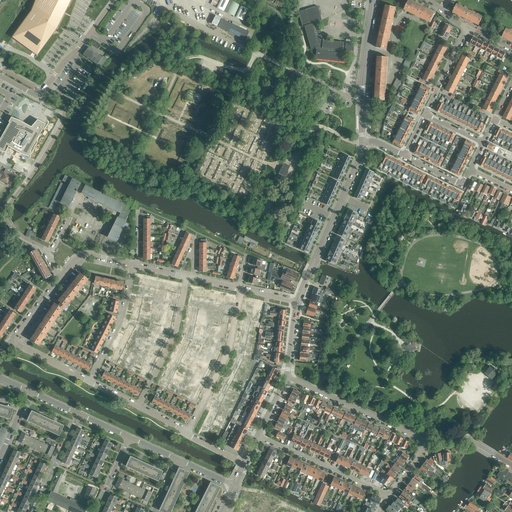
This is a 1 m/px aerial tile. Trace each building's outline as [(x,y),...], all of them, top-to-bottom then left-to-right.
[(35,0),(31,11),(12,37),(37,56),(56,29),(71,0),(35,0)] [(224,12),(227,13),(235,17),(240,5),(230,0),(224,12)] [(417,16),(422,7),(409,1),(404,10),(417,16)] [(453,13),(479,26),(483,17),(457,4),(453,13)] [(383,20),(393,22),(396,8),(386,5),(383,20)] [(241,6),(235,17),(242,21),(248,10),(241,6)] [(304,26),(310,49),(315,48),(316,51),(315,59),(346,63),(347,54),(346,54),(346,51),(353,51),(353,52),(354,44),(327,41),(325,34),(326,33),(318,36),(318,33),(321,32),(318,22),(322,21),(317,6),(299,12),(298,12),(302,27),(304,26)] [(435,13),(422,7),(417,16),(430,23),(435,13)] [(218,27),(239,37),(238,40),(241,42),(243,39),(245,40),(249,32),(243,30),(244,28),(228,20),(227,22),(221,19),(218,27)] [(380,34),(390,36),(393,22),(383,20),(380,34)] [(446,25),(443,30),(449,33),(452,28),(446,25)] [(502,37),(511,41),(511,31),(506,29),(502,37)] [(449,33),(443,30),(441,36),(447,39),(449,33)] [(387,50),(390,36),(380,34),(377,48),(387,50)] [(470,43),(476,46),(479,40),(473,37),(470,43)] [(476,46),(481,49),(484,43),(479,40),(476,46)] [(98,52),(101,46),(93,42),(90,48),(98,52)] [(481,49),(486,51),(489,45),(484,43),(481,49)] [(486,51),(492,54),(495,48),(489,45),(486,51)] [(97,65),(98,64),(103,57),(102,57),(88,47),(83,55),(97,65)] [(492,54),(497,57),(500,51),(495,48),(492,54)] [(500,51),(497,57),(503,59),(506,53),(500,51)] [(103,57),(98,64),(101,67),(107,59),(103,56),(102,57),(103,57)] [(378,57),(377,71),(387,72),(388,58),(378,57)] [(377,71),(376,86),(386,86),(387,72),(377,71)] [(422,84),(420,89),(428,93),(431,89),(422,84)] [(386,86),(376,86),(375,100),(385,101),(386,86)] [(420,89),(417,93),(426,98),(428,93),(420,89)] [(417,93),(415,98),(424,102),(426,98),(417,93)] [(415,98),(413,102),(422,106),(424,102),(415,98)] [(413,102),(411,106),(420,111),(422,106),(413,102)] [(440,102),(435,111),(440,114),(444,105),(440,102)] [(444,105),(440,114),(445,116),(449,107),(444,105)] [(411,106),(409,111),(417,115),(420,111),(411,106)] [(449,107),(445,116),(449,118),(453,109),(449,107)] [(453,109),(449,118),(453,120),(457,111),(453,109)] [(457,111),(453,120),(457,122),(462,113),(457,111)] [(462,113),(457,122),(462,124),(466,115),(462,113)] [(511,116),(505,113),(503,117),(511,121),(511,119),(511,118),(511,116)] [(466,115),(462,124),(466,126),(470,117),(466,115)] [(406,116),(404,121),(413,125),(415,120),(406,116)] [(470,117),(466,126),(470,128),(475,119),(470,117)] [(11,125),(0,143),(0,153),(3,154),(2,157),(4,159),(9,149),(11,150),(11,151),(16,154),(17,153),(21,156),(29,159),(32,154),(31,154),(47,126),(39,122),(32,129),(20,122),(12,119),(10,124),(11,125)] [(475,119),(470,128),(475,130),(479,122),(475,119)] [(404,121),(402,125),(410,129),(413,125),(404,121)] [(429,121),(425,130),(429,133),(434,124),(429,121)] [(479,122),(475,130),(480,133),(484,124),(479,122)] [(434,124),(429,133),(434,135),(438,126),(434,124)] [(402,125),(399,130),(408,134),(410,129),(402,125)] [(438,126),(434,135),(438,137),(442,128),(438,126)] [(498,127),(493,135),(498,138),(502,129),(498,127)] [(442,128),(438,137),(442,139),(447,130),(442,128)] [(502,129),(498,138),(503,140),(507,131),(502,129)] [(399,130),(397,134),(406,139),(408,134),(399,130)] [(447,130),(442,139),(447,141),(451,132),(447,130)] [(507,131),(503,140),(507,142),(511,133),(507,131)] [(451,132),(447,141),(452,143),(456,135),(451,132)] [(397,134),(395,139),(404,143),(406,139),(397,134)] [(395,139),(393,143),(401,148),(404,143),(395,139)] [(467,140),(464,145),(473,149),(475,145),(467,140)] [(490,143),(487,148),(493,152),(496,146),(490,143)] [(417,145),(413,153),(417,156),(422,147),(417,145)] [(464,145),(462,150),(471,154),(473,149),(464,145)] [(422,147),(417,156),(422,158),(426,149),(422,147)] [(426,149),(422,158),(426,160),(431,151),(426,149)] [(462,150),(460,154),(468,159),(471,154),(462,150)] [(431,151),(426,160),(431,162),(435,154),(431,151)] [(342,154),(340,158),(348,162),(351,157),(342,154)] [(385,154),(381,163),(385,165),(390,157),(385,154)] [(435,154),(431,162),(435,165),(440,156),(435,154)] [(460,154),(457,159),(466,163),(468,159),(460,154)] [(440,156),(435,165),(440,167),(444,158),(440,156)] [(390,157),(385,165),(390,167),(394,159),(390,157)] [(483,157),(479,165),(483,168),(484,168),(488,159),(483,157)] [(348,162),(340,158),(338,163),(346,167),(348,162)] [(394,159),(390,167),(395,170),(399,161),(394,159)] [(457,159),(455,163),(464,167),(466,163),(457,159)] [(488,159),(484,168),(488,170),(492,161),(488,159)] [(399,161),(395,170),(399,172),(403,163),(399,161)] [(492,161),(488,170),(493,172),(497,164),(497,163),(496,163),(492,161)] [(15,163),(13,169),(20,172),(23,167),(15,163)] [(279,174),(277,178),(283,181),(285,177),(288,171),(288,170),(290,166),(284,163),(282,167),(281,167),(281,169),(280,168),(279,172),(278,173),(279,174)] [(338,163),(336,168),(344,171),(346,167),(338,163)] [(403,163),(399,172),(404,174),(408,166),(403,163)] [(455,163),(453,168),(462,172),(464,167),(455,163)] [(497,164),(493,172),(497,175),(502,166),(498,164),(497,163),(497,164)] [(408,166),(404,174),(408,177),(413,168),(408,166)] [(502,166),(497,175),(502,177),(506,168),(505,167),(502,166)] [(336,168),(334,172),(342,176),(344,171),(336,168)] [(413,168),(408,177),(413,179),(417,170),(413,168)] [(453,168),(451,172),(459,177),(462,172),(453,168)] [(506,168),(502,177),(506,179),(511,170),(507,168),(506,168)] [(4,172),(0,179),(0,180),(12,187),(18,176),(6,169),(4,172)] [(375,173),(366,169),(364,174),(372,177),(375,173)] [(417,170),(413,179),(417,181),(422,172),(417,170)] [(334,172),(332,177),(340,181),(342,176),(334,172)] [(422,172),(417,181),(422,183),(426,175),(422,172)] [(372,177),(364,174),(362,178),(370,182),(372,177)] [(110,229),(111,230),(108,237),(116,241),(125,222),(130,211),(123,208),(124,205),(85,186),(80,184),(80,183),(73,180),(73,179),(65,175),(62,181),(70,185),(61,203),(69,207),(76,192),(77,191),(82,193),(82,194),(89,197),(88,199),(89,199),(92,201),(94,200),(120,213),(120,212),(121,212),(118,218),(114,225),(112,225),(110,229)] [(428,175),(423,184),(428,186),(432,178),(428,175)] [(370,182),(362,178),(360,183),(368,187),(370,182)] [(432,178),(428,186),(433,189),(437,180),(432,178)] [(331,179),(329,184),(337,187),(339,182),(331,179)] [(437,180),(433,189),(437,191),(441,182),(437,180)] [(474,192),(478,184),(472,181),(471,181),(468,189),(474,192)] [(441,182),(437,191),(442,193),(446,184),(441,182)] [(368,187),(360,183),(358,188),(366,192),(368,187)] [(478,184),(475,190),(478,192),(475,198),(477,199),(479,195),(480,193),(484,185),(478,183),(478,184)] [(329,184),(327,188),(335,192),(337,187),(329,184)] [(446,184),(442,193),(446,195),(451,187),(446,184)] [(479,197),(482,199),(484,194),(486,195),(490,188),(485,185),(481,193),(482,193),(479,197)] [(488,194),(494,196),(497,189),(492,186),(488,194)] [(451,187),(446,195),(451,198),(455,189),(451,187)] [(327,188),(325,193),(333,197),(335,192),(327,188)] [(366,192),(358,188),(356,192),(364,196),(366,192)] [(455,189),(451,198),(455,200),(460,191),(455,189)] [(460,191),(455,200),(460,202),(464,194),(460,191)] [(490,203),(492,205),(493,203),(494,203),(496,199),(499,200),(503,193),(497,191),(494,198),(493,197),(490,203)] [(364,196),(356,192),(354,197),(362,201),(364,196)] [(325,193),(323,198),(331,201),(333,197),(325,193)] [(508,196),(504,194),(500,202),(502,203),(500,208),(502,209),(508,196)] [(511,197),(508,196),(502,209),(503,210),(506,205),(508,206),(511,198),(511,197)] [(323,198),(320,202),(329,206),(331,201),(323,198)] [(464,212),(466,208),(466,207),(461,204),(458,210),(464,213),(464,212)] [(357,213),(348,209),(346,214),(355,218),(357,213)] [(50,223),(48,227),(54,230),(56,226),(58,222),(60,217),(54,214),(52,218),(50,223)] [(346,214),(343,220),(344,220),(352,223),(355,224),(357,219),(355,218),(346,214)] [(321,223),(313,219),(310,224),(319,228),(321,223)] [(352,223),(344,220),(342,224),(350,228),(352,223)] [(319,228),(310,224),(308,223),(306,228),(317,233),(319,228)] [(350,228),(342,224),(339,229),(348,233),(350,228)] [(44,235),(42,240),(48,243),(50,239),(51,237),(52,235),(52,234),(54,230),(48,227),(46,231),(44,235)] [(317,233),(306,228),(304,233),(315,238),(317,233)] [(348,233),(339,229),(337,234),(348,239),(350,234),(348,233)] [(186,233),(183,238),(190,241),(192,235),(186,233)] [(315,238),(304,233),(302,238),(313,243),(315,238)] [(347,241),(336,236),(334,241),(343,245),(345,246),(347,241)] [(183,238),(181,243),(187,246),(190,241),(183,238)] [(313,243),(302,238),(299,243),(310,248),(313,243)] [(343,245),(334,241),(332,246),(341,250),(341,249),(343,245)] [(181,243),(178,249),(185,251),(187,246),(181,243)] [(310,248),(299,243),(297,248),(308,253),(310,248)] [(341,250),(332,246),(330,251),(341,255),(343,250),(341,249),(341,250)] [(33,249),(29,252),(30,254),(33,258),(35,262),(37,266),(43,263),(41,259),(39,255),(37,251),(36,250),(34,252),(33,249)] [(178,249),(176,254),(182,257),(185,251),(178,249)] [(330,251),(330,250),(327,256),(328,256),(338,260),(341,255),(330,251)] [(176,254),(174,259),(180,262),(182,257),(176,254)] [(328,256),(327,256),(325,261),(336,266),(338,260),(328,256)] [(180,262),(174,259),(171,265),(177,267),(180,262)] [(257,269),(261,270),(264,271),(265,265),(262,264),(263,261),(253,259),(252,259),(251,262),(252,262),(252,265),(257,266),(257,269)] [(43,263),(37,266),(39,270),(42,274),(44,279),(50,275),(48,271),(47,270),(46,268),(46,267),(43,263)] [(256,275),(255,278),(259,279),(262,280),(264,274),(260,273),(261,270),(257,269),(251,268),(250,268),(249,271),(250,271),(250,274),(256,275)] [(281,278),(287,281),(289,278),(295,281),(298,274),(287,269),(286,273),(283,272),(281,278)] [(71,285),(79,291),(88,279),(80,273),(71,285)] [(319,283),(327,286),(330,278),(323,275),(322,276),(322,275),(321,278),(319,283)] [(255,278),(249,277),(248,277),(247,280),(248,280),(248,283),(261,286),(262,283),(258,282),(259,279),(255,278)] [(138,285),(179,292),(180,285),(140,278),(138,285)] [(277,286),(280,287),(280,288),(290,292),(293,285),(283,281),(281,285),(278,283),(277,286)] [(25,293),(22,297),(28,301),(31,297),(31,296),(33,294),(33,293),(36,289),(30,285),(28,289),(25,293)] [(70,302),(79,291),(71,285),(62,296),(70,302)] [(329,293),(326,291),(325,292),(324,292),(314,288),(313,290),(312,293),(313,293),(312,293),(323,297),(323,294),(325,294),(328,295),(329,293)] [(193,297),(228,303),(228,302),(233,303),(234,296),(194,290),(193,297)] [(310,300),(320,303),(321,303),(323,300),(323,298),(312,295),(311,297),(310,299),(310,300)] [(70,302),(62,296),(58,301),(59,301),(58,302),(60,303),(58,306),(62,309),(64,310),(70,302)] [(139,320),(143,297),(135,296),(131,319),(139,320)] [(17,305),(14,309),(20,313),(23,309),(26,305),(26,304),(28,301),(22,297),(20,301),(17,305)] [(158,304),(161,304),(161,301),(156,300),(156,302),(153,302),(152,309),(157,310),(158,304)] [(247,301),(246,309),(264,311),(265,303),(247,301)] [(170,333),(176,304),(168,303),(163,332),(170,333)] [(54,304),(46,316),(54,321),(62,309),(58,306),(54,304)] [(193,338),(198,309),(190,308),(186,337),(193,338)] [(316,309),(315,310),(308,308),(307,311),(306,311),(306,312),(306,313),(306,314),(313,316),(315,312),(317,313),(317,312),(319,313),(319,314),(323,315),(324,312),(316,309)] [(225,345),(231,312),(217,309),(216,312),(222,313),(217,343),(225,345)] [(5,318),(2,322),(8,326),(10,323),(11,322),(13,318),(16,314),(12,312),(10,311),(10,310),(7,314),(5,318)] [(148,320),(154,321),(156,315),(150,313),(148,320)] [(204,332),(203,332),(202,339),(206,339),(209,320),(210,313),(207,313),(204,332)] [(109,314),(106,319),(113,322),(116,317),(109,314)] [(46,316),(38,328),(47,333),(54,321),(46,316)] [(106,319),(104,324),(110,328),(113,322),(106,319)] [(251,321),(243,319),(237,354),(244,355),(251,321)] [(104,324),(101,330),(108,333),(110,328),(104,324)] [(38,328),(30,340),(39,345),(47,333),(38,328)] [(101,330),(99,335),(105,338),(108,333),(101,330)] [(99,335),(96,340),(102,343),(105,338),(99,335)] [(182,338),(162,386),(169,389),(189,341),(182,338)] [(96,340),(93,345),(100,349),(102,343),(96,340)] [(411,350),(415,349),(415,346),(417,347),(418,343),(412,342),(412,346),(408,345),(406,347),(406,349),(408,351),(411,350)] [(100,349),(93,345),(91,351),(97,354),(100,349)] [(52,352),(57,355),(60,348),(55,346),(52,352)] [(214,347),(191,400),(198,403),(221,350),(214,347)] [(57,355),(62,357),(65,351),(60,348),(57,355)] [(62,357),(68,360),(71,354),(65,351),(62,357)] [(68,360),(73,363),(76,356),(71,354),(68,360)] [(212,409),(219,412),(242,358),(235,355),(212,409)] [(73,363),(78,365),(81,359),(76,356),(73,363)] [(78,365),(83,368),(87,362),(81,359),(78,365)] [(87,362),(83,368),(89,371),(92,364),(87,362)] [(271,369),(269,372),(275,375),(278,370),(272,367),(272,366),(270,365),(268,368),(271,369)] [(485,372),(486,374),(491,379),(493,379),(498,373),(496,372),(497,370),(493,367),(492,368),(490,367),(485,372)] [(184,374),(190,377),(193,371),(187,368),(184,374)] [(102,377),(107,380),(110,374),(105,371),(102,377)] [(269,372),(266,377),(273,381),(275,375),(269,372)] [(107,380),(112,382),(115,376),(110,374),(107,380)] [(112,382),(117,385),(120,379),(115,376),(112,382)] [(266,377),(264,382),(270,386),(273,381),(266,377)] [(117,385),(122,388),(126,381),(120,379),(117,385)] [(122,388),(128,390),(131,384),(126,381),(122,388)] [(259,387),(261,388),(267,391),(270,386),(264,382),(262,381),(259,387)] [(128,390),(133,393),(136,387),(131,384),(128,390)] [(136,387),(133,393),(138,396),(141,389),(136,387)] [(261,388),(259,393),(265,396),(267,391),(261,388)] [(300,397),(299,399),(300,400),(303,395),(299,392),(297,391),(296,391),(293,390),(292,390),(291,392),(291,393),(290,395),(297,398),(298,396),(300,397)] [(259,393),(256,398),(262,401),(265,396),(259,393)] [(304,394),(303,395),(300,400),(301,400),(306,403),(309,396),(304,394)] [(152,402),(157,405),(160,399),(155,396),(152,402)] [(287,400),(287,401),(294,404),(296,399),(290,396),(289,398),(288,398),(287,400)] [(253,397),(251,402),(261,407),(263,404),(261,403),(262,401),(256,398),(253,397)] [(308,405),(312,407),(312,406),(315,399),(310,397),(306,405),(305,407),(307,408),(308,405)] [(157,405),(162,408),(165,401),(160,399),(157,405)] [(316,409),(317,410),(321,402),(316,399),(312,406),(312,407),(316,409)] [(162,408),(167,410),(170,404),(165,401),(162,408)] [(261,407),(251,402),(248,407),(251,409),(257,412),(258,409),(260,410),(261,407)] [(319,409),(324,411),(327,404),(322,402),(319,409)] [(167,410),(172,413),(176,407),(170,404),(167,410)] [(283,409),(290,413),(292,407),(286,404),(283,409)] [(326,414),(328,414),(329,415),(330,414),(330,413),(333,407),(327,404),(324,411),(327,412),(326,414)] [(0,415),(9,418),(12,409),(0,405),(0,415)] [(172,413),(178,415),(181,409),(176,407),(172,413)] [(329,415),(331,416),(332,417),(333,415),(336,416),(339,410),(333,407),(330,415),(329,415)] [(178,415),(183,418),(186,412),(181,409),(178,415)] [(251,409),(248,414),(254,417),(257,412),(251,409)] [(201,432),(208,435),(218,413),(211,410),(201,432)] [(280,416),(287,419),(289,414),(283,410),(280,416)] [(344,412),(339,410),(336,416),(341,419),(344,412)] [(28,420),(43,427),(47,419),(32,412),(28,420)] [(186,412),(183,418),(188,421),(191,414),(186,412)] [(246,413),(244,418),(252,422),(254,417),(248,414),(246,413)] [(342,419),(347,422),(351,415),(345,413),(342,419)] [(351,415),(347,422),(353,424),(356,417),(351,415)] [(277,422),(283,425),(286,420),(279,416),(277,422)] [(244,418),(241,423),(248,427),(249,427),(252,422),(244,418)] [(354,424),(359,427),(362,420),(357,418),(354,424)] [(47,419),(43,427),(59,434),(63,426),(47,419)] [(248,427),(241,423),(232,419),(220,442),(237,450),(248,430),(247,430),(248,427)] [(362,420),(359,427),(364,429),(367,423),(362,420)] [(288,428),(285,426),(285,427),(276,423),(275,425),(274,425),(274,426),(274,427),(274,428),(280,431),(282,428),(284,428),(287,429),(288,428)] [(365,430),(371,432),(374,426),(368,423),(365,430)] [(374,426),(371,432),(376,435),(379,428),(374,426)] [(78,428),(75,433),(81,436),(84,431),(78,428)] [(377,435),(382,438),(385,431),(380,428),(377,435)] [(276,437),(283,440),(285,441),(288,436),(286,435),(278,431),(276,437)] [(385,431),(382,438),(387,440),(390,433),(385,431)] [(22,443),(26,445),(30,437),(26,435),(26,434),(22,432),(18,441),(21,443),(22,443)] [(75,433),(72,439),(79,442),(81,436),(75,433)] [(388,440),(394,443),(397,436),(391,434),(388,440)] [(394,443),(399,446),(402,439),(397,436),(394,443)] [(34,450),(39,440),(38,440),(33,438),(30,437),(26,445),(31,447),(31,448),(34,449),(34,450)] [(72,439),(70,445),(76,448),(79,442),(72,439)] [(399,447),(398,450),(400,451),(402,447),(405,449),(406,448),(407,448),(407,446),(407,445),(408,442),(403,439),(399,447)] [(38,451),(43,453),(47,444),(43,443),(38,441),(39,440),(34,450),(34,449),(38,451)] [(105,440),(102,446),(109,449),(112,443),(105,440)] [(47,444),(43,453),(47,455),(48,455),(51,456),(55,447),(52,446),(51,446),(47,444)] [(70,445),(67,450),(73,453),(76,448),(70,445)] [(102,446),(100,452),(106,455),(109,449),(102,446)] [(270,449),(267,454),(274,457),(276,452),(270,449)] [(14,450),(11,456),(18,458),(20,453),(14,450)] [(67,450),(64,456),(71,459),(73,453),(67,450)] [(100,452),(97,457),(104,460),(106,455),(100,452)] [(399,457),(405,461),(407,459),(408,459),(409,458),(408,457),(409,457),(403,452),(399,457)] [(435,456),(431,457),(434,462),(439,461),(440,466),(442,466),(443,466),(443,461),(442,462),(440,453),(437,453),(435,453),(435,454),(434,454),(435,456)] [(267,454),(264,459),(271,462),(274,457),(267,454)] [(11,456),(9,461),(15,464),(18,458),(11,456)] [(71,459),(64,456),(62,462),(68,465),(71,459)] [(97,457),(95,463),(101,466),(104,460),(97,457)] [(127,466),(142,473),(146,464),(131,457),(127,466)] [(430,469),(430,470),(432,471),(434,469),(430,466),(433,462),(434,462),(431,457),(428,460),(426,459),(426,460),(425,459),(424,461),(424,462),(423,464),(430,469)] [(286,465),(291,467),(295,460),(290,458),(286,465)] [(395,462),(401,467),(402,465),(403,465),(404,463),(404,462),(399,458),(395,462)] [(264,459),(262,464),(268,468),(271,462),(264,459)] [(381,461),(387,465),(389,467),(391,465),(383,459),(381,461)] [(9,461),(6,467),(13,470),(15,464),(9,461)] [(40,462),(38,468),(44,471),(47,465),(40,462)] [(95,463),(92,469),(98,472),(101,466),(95,463)] [(391,468),(397,472),(398,470),(399,470),(400,469),(400,468),(394,463),(391,468)] [(146,464),(142,473),(157,480),(161,471),(146,464)] [(262,464),(259,469),(266,473),(268,468),(262,464)] [(432,471),(430,470),(422,465),(421,467),(420,466),(419,468),(419,469),(425,474),(426,471),(434,477),(436,474),(432,471)] [(6,467),(3,473),(10,476),(13,470),(6,467)] [(38,468),(35,473),(42,476),(44,471),(38,468)] [(497,476),(503,480),(502,482),(505,484),(511,473),(509,472),(502,468),(497,476)] [(98,472),(92,469),(89,475),(96,478),(98,472)] [(179,469),(170,489),(178,493),(188,473),(179,469)] [(266,473),(259,469),(257,475),(263,478),(266,473)] [(387,473),(393,478),(393,477),(394,477),(395,476),(395,475),(396,473),(390,469),(387,473)] [(3,473),(1,478),(7,481),(10,476),(3,473)] [(35,473),(33,479),(39,482),(42,476),(35,473)] [(59,473),(51,492),(54,493),(63,474),(59,473)] [(386,474),(383,478),(389,483),(392,479),(386,474)] [(419,485),(424,488),(428,492),(430,490),(423,484),(422,485),(421,484),(423,480),(415,474),(415,475),(414,475),(413,476),(413,477),(412,479),(419,484),(419,485)] [(118,488),(123,490),(127,481),(122,479),(123,479),(119,477),(115,486),(118,488),(117,488),(118,488)] [(330,485),(335,487),(338,480),(334,478),(330,485)] [(389,483),(383,478),(380,482),(386,486),(389,483)] [(33,479),(30,485),(36,488),(39,482),(33,479)] [(408,483),(408,484),(413,489),(417,484),(411,480),(410,482),(409,482),(408,483)] [(131,495),(135,485),(130,483),(127,481),(123,490),(128,492),(127,493),(131,494),(131,495)] [(211,483),(200,504),(209,508),(219,487),(211,483)] [(310,503),(313,504),(313,503),(319,506),(328,486),(322,484),(314,502),(311,501),(310,503)] [(484,489),(490,492),(493,488),(487,484),(484,489)] [(30,485),(27,490),(34,493),(36,488),(30,485)] [(135,496),(139,498),(143,489),(140,488),(135,485),(131,495),(131,494),(134,496),(135,496)] [(403,489),(404,490),(403,490),(409,495),(411,492),(412,492),(414,490),(407,485),(405,487),(403,489)] [(54,493),(51,492),(47,500),(72,511),(85,511),(87,508),(85,507),(88,500),(91,501),(96,490),(89,487),(80,505),(76,503),(78,501),(70,498),(69,500),(54,493)] [(143,489),(139,498),(144,500),(145,500),(147,501),(152,492),(148,490),(148,491),(143,489)] [(169,511),(178,493),(170,489),(160,510),(163,511),(169,511)] [(484,489),(481,494),(478,497),(486,503),(488,504),(493,495),(492,494),(484,489)] [(27,490),(25,496),(31,499),(34,493),(27,490)] [(408,503),(413,498),(409,495),(408,496),(402,491),(401,493),(400,493),(399,495),(399,496),(408,503)] [(243,511),(265,511),(272,498),(260,493),(256,503),(244,498),(239,510),(243,511)] [(111,495),(108,500),(114,503),(117,497),(111,495)] [(371,501),(370,504),(375,507),(376,504),(378,504),(380,499),(372,495),(369,500),(371,501)] [(25,496),(22,502),(28,505),(31,499),(25,496)] [(394,503),(400,507),(401,508),(405,504),(397,498),(394,503)] [(108,500),(105,506),(112,509),(114,503),(108,500)] [(22,502),(19,508),(26,511),(28,505),(22,502)] [(393,502),(390,506),(396,511),(397,511),(400,507),(394,503),(393,502)] [(503,505),(507,508),(505,511),(506,511),(511,511),(511,507),(505,503),(503,505)]
